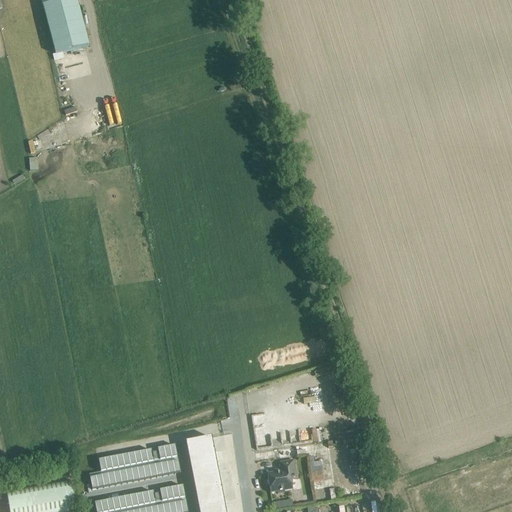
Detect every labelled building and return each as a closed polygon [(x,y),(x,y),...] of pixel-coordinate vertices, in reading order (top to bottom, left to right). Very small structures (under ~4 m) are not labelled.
[(67,0),(62,2),(43,7),(56,55),(88,46),(76,0),(67,0)] [(211,438),(185,443),(190,468),(216,463),(214,450),(212,438),(211,438)] [(100,473),(89,475),(92,491),(180,474),(175,446),(157,450),(159,460),(157,461),(156,454),(152,454),(151,451),(98,461),(100,473)] [(274,474),(267,475),(270,493),(277,492),(277,494),(284,493),(284,491),(292,490),(291,482),(296,481),(296,474),(293,461),(280,463),(281,470),(278,470),(274,471),(274,474)] [(321,461),(310,463),(313,482),(324,481),(321,461)] [(216,463),(190,468),(195,492),(221,487),(219,475),(218,475),(216,463)] [(70,480),(6,491),(9,511),(62,511),(75,510),(70,480)] [(153,493),(94,504),(95,511),(187,511),(183,487),(159,491),(161,502),(159,502),(158,495),(154,496),(153,493)] [(221,487),(195,492),(198,511),(224,511),(226,511),(223,500),(224,499),(221,487)] [(293,507),(292,500),(273,503),(274,510),(293,507)]
